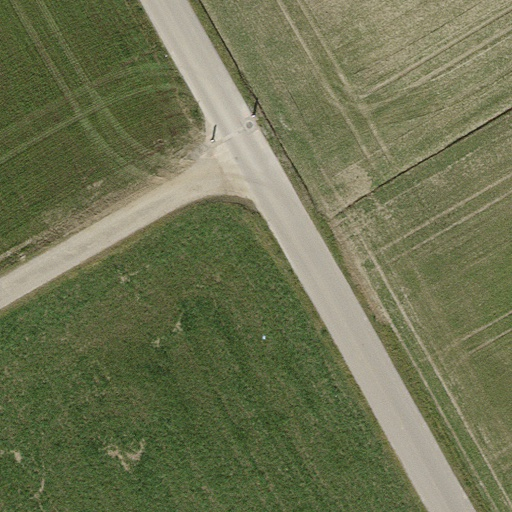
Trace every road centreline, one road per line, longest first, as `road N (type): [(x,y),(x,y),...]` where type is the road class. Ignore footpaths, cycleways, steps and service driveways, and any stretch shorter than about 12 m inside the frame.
road 1 (unclassified): [(157,0),(447,511)]
road 2 (track): [(242,149),(0,288)]
